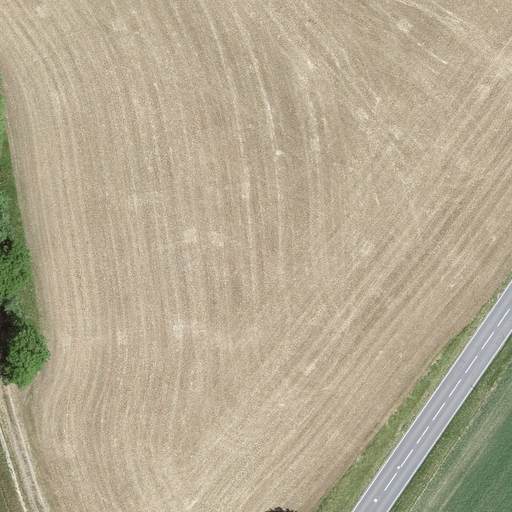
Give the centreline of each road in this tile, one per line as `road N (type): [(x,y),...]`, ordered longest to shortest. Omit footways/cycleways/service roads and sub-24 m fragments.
road 1 (secondary): [(374,511),(511,311)]
road 2 (track): [(51,511),(13,393),(0,304)]
